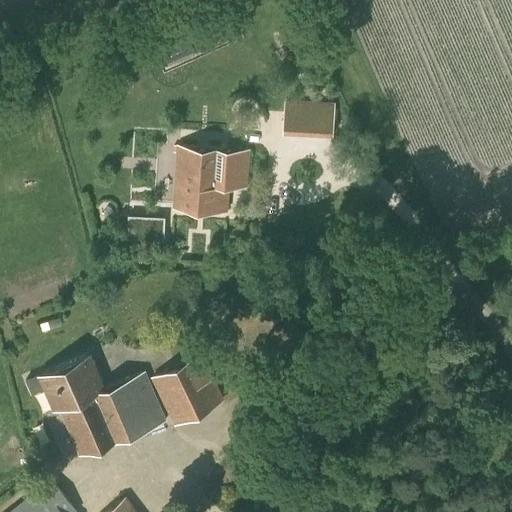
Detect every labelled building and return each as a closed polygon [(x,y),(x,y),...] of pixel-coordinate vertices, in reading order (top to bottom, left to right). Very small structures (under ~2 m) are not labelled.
[(335,103),(285,100),(283,134),(333,137),(335,103)] [(230,184),(247,185),(250,148),(178,142),(173,205),(228,210),(230,184)] [(201,349),(151,375),(175,423),(224,399),(201,349)] [(44,387),(53,408),(60,405),(79,453),(167,418),(146,367),(105,384),(91,350),(25,378),(31,393),(44,387)] [(52,476),(3,511),(73,511),(77,509),(52,476)] [(138,511),(126,494),(102,511),(138,511)]
